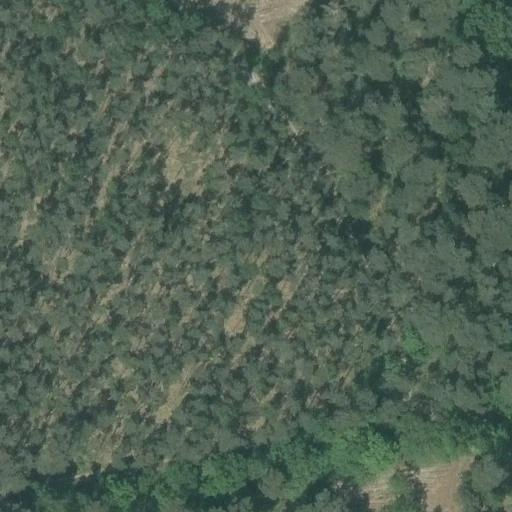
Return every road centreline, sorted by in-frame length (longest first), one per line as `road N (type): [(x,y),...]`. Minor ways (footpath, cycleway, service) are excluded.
road 1 (track): [(0,497),(406,428)]
road 2 (track): [(292,159),(393,371),(406,428)]
road 3 (track): [(157,0),(292,159)]
